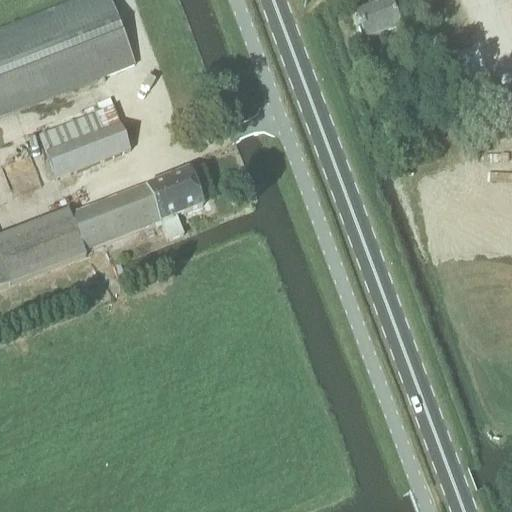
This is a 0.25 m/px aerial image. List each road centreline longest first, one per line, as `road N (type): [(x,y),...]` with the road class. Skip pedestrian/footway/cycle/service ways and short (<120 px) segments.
road 1 (primary): [(466,511),(274,0)]
road 2 (unclassified): [(236,0),(428,511)]
